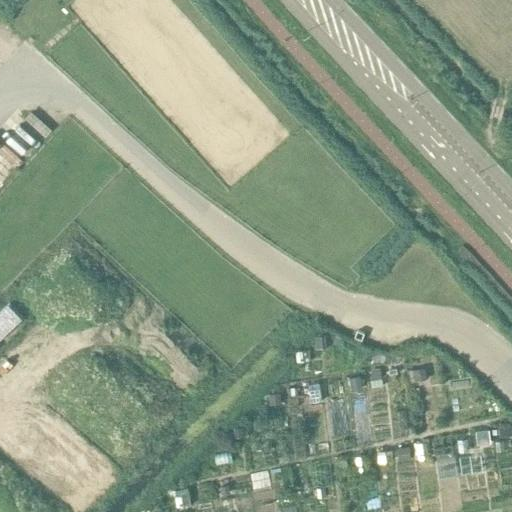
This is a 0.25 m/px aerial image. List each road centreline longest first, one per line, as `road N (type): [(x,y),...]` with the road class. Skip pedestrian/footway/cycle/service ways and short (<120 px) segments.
road 1 (tertiary): [(282,0),(511,245)]
road 2 (tertiary): [(511,196),(326,0)]
road 3 (residential): [(511,382),(474,344),(325,303)]
